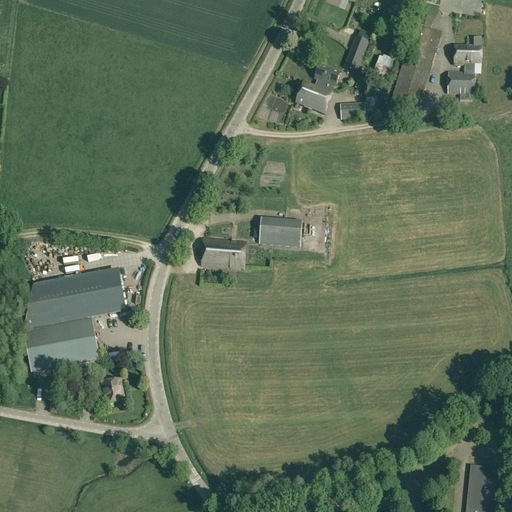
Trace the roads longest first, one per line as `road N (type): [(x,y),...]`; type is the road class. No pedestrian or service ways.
road 1 (unclassified): [(167,425),(153,372),(153,281),(299,0)]
road 2 (unclassified): [(167,425),(114,428),(0,411)]
